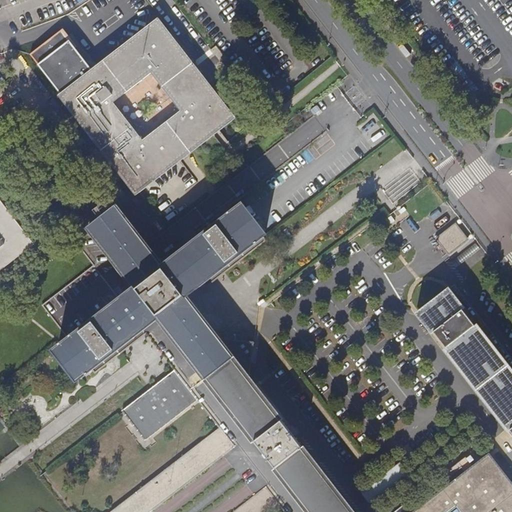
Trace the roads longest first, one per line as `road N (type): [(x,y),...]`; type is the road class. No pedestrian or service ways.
road 1 (secondary): [(312,0),(482,217)]
road 2 (secondary): [(501,201),(345,0)]
road 3 (unknown): [(290,308),(387,449)]
road 4 (unknown): [(326,282),(424,419)]
